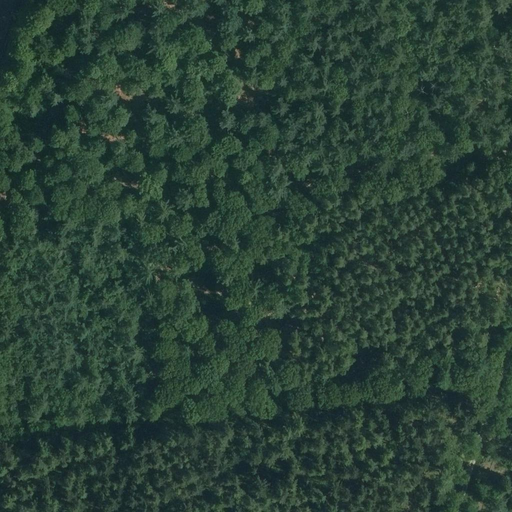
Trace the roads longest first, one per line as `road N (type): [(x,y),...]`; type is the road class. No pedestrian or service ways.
road 1 (track): [(511,146),(0,197)]
road 2 (track): [(455,511),(511,327)]
